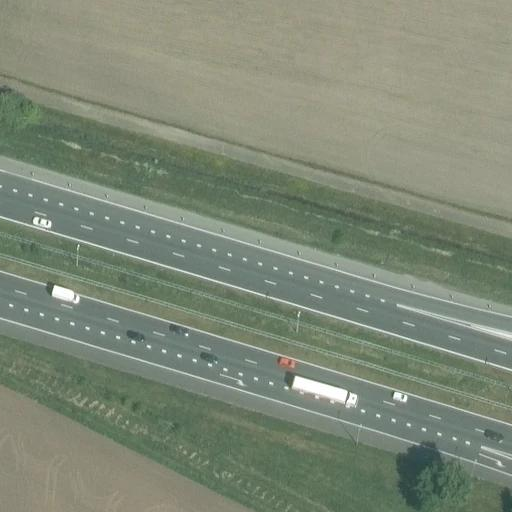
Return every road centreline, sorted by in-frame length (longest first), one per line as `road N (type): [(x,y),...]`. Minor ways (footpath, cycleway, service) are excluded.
road 1 (unclassified): [(511,229),(0,90)]
road 2 (motorway): [(0,286),(493,431)]
road 3 (motorway): [(387,318),(0,203)]
road 4 (motorway): [(511,356),(387,318)]
road 5 (motorway): [(511,328),(387,318)]
